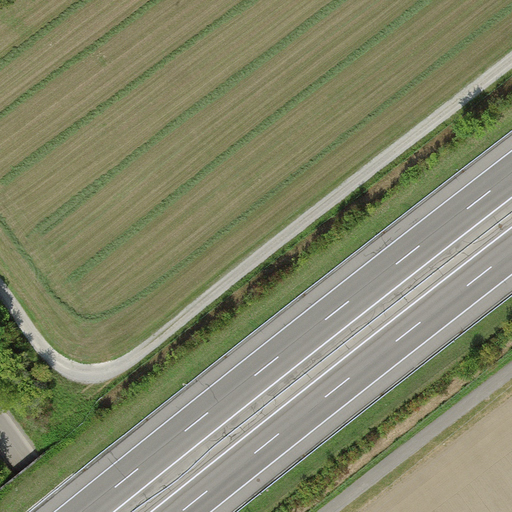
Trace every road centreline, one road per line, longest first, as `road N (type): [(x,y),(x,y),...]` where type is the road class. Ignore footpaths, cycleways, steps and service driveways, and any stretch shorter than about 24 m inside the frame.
road 1 (track): [(0,287),(57,365),(109,373),(511,61)]
road 2 (motorway): [(511,177),(87,511)]
road 3 (motorway): [(183,511),(511,253)]
road 4 (track): [(333,511),(511,374)]
